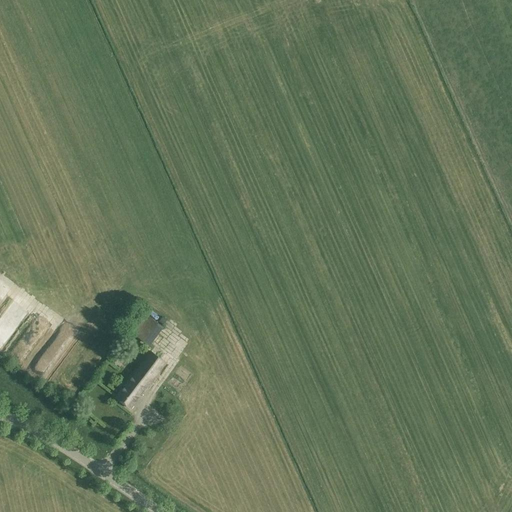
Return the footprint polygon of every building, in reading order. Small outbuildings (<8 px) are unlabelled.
[(163,327),(142,312),(128,330),(149,346),(163,327)] [(31,349),(51,324),(40,316),(21,341),(31,349)] [(161,319),(159,321),(164,325),(167,320),(163,317),(161,319)] [(141,382),(147,386),(166,362),(151,351),(131,378),(139,385),(141,382)] [(131,409),(147,386),(141,382),(139,385),(131,378),(116,398),(131,409)]
